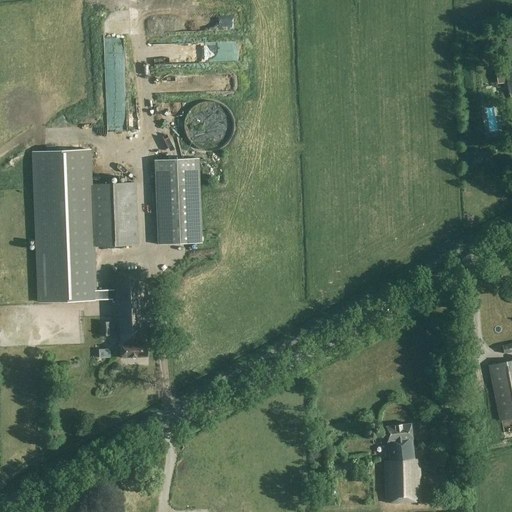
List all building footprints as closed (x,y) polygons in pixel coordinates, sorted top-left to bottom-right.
[(233,131),(234,126),(233,121),(232,117),(229,112),(226,108),(223,105),(218,103),(213,102),(209,101),(204,102),(199,103),(195,105),(191,108),(188,113),(185,117),(184,121),(184,127),(184,131),(186,136),(188,140),(191,144),(195,147),(199,149),(204,151),(209,151),(213,151),(218,149),(223,147),(226,144),(229,140),(232,136),(233,131)] [(117,141),(117,150),(112,149),(112,153),(123,153),(123,141),(117,141)] [(89,150),(34,152),(40,302),(112,300),(112,290),(95,291),(93,247),(90,184),(89,150)] [(202,243),(199,159),(154,160),(158,245),(202,243)] [(135,183),(90,184),(93,247),(138,245),(135,183)] [(148,357),(147,345),(146,322),(149,322),(147,271),(111,272),(112,290),(112,300),(113,323),(115,323),(116,334),(120,333),(121,358),(148,357)] [(101,337),(112,336),(112,322),(100,322),(101,337)] [(504,355),(511,352),(511,343),(502,346),(504,355)] [(499,421),(511,418),(511,360),(488,365),(499,421)] [(384,461),(386,500),(386,503),(420,501),(419,459),(414,459),(412,438),(413,438),(411,423),(386,427),(388,441),(390,460),(384,461)]
